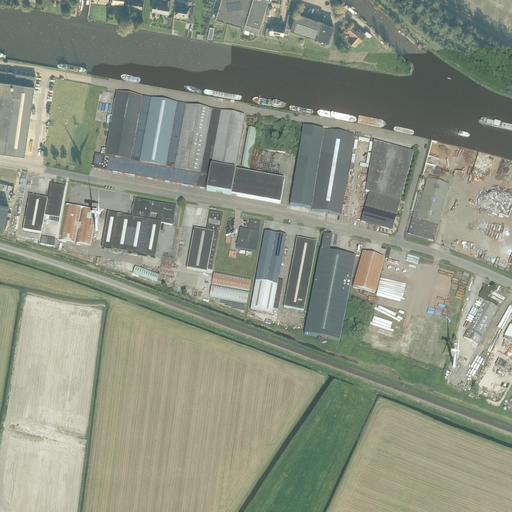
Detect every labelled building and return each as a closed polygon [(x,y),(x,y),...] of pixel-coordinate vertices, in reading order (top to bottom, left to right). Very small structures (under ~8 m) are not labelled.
[(131,0),(131,4),(130,7),(141,9),(142,0),(140,0),(131,0)] [(167,0),(167,5),(153,2),(153,4),(152,11),(168,14),(170,14),(171,10),(171,5),(173,6),(173,0),(167,0)] [(220,0),(215,19),(244,28),(245,23),(260,28),(267,4),(268,1),(268,0),(220,0)] [(175,15),(182,16),(187,17),(189,7),(185,7),(177,5),(175,15)] [(332,26),(332,25),(324,21),(296,12),(293,19),(290,29),(314,37),(313,40),(327,45),(333,26),(332,26)] [(353,24),(346,33),(351,36),(347,40),(350,42),(351,43),(355,47),(365,34),(353,24)] [(246,25),(245,29),(258,33),(259,29),(246,25)] [(281,27),(271,25),(269,32),(270,32),(269,33),(270,34),(270,36),(271,36),(273,36),(274,36),(275,36),(275,34),(276,33),(283,35),(284,27),(281,26),(281,27)] [(421,51),(424,47),(413,38),(402,28),(399,32),(421,51)] [(0,151),(25,155),(34,86),(36,77),(16,74),(16,73),(0,70),(0,151)] [(206,190),(235,196),(280,204),(285,180),(235,171),(244,116),(221,112),(220,114),(211,112),(212,110),(186,105),(185,107),(178,106),(177,106),(177,104),(151,99),(151,101),(150,101),(143,99),(142,99),(142,97),(116,93),(104,156),(95,155),(92,169),(107,172),(198,188),(206,190)] [(249,170),(257,130),(250,128),(243,168),(249,170)] [(312,209),(311,211),(341,215),(354,136),(303,128),(290,205),(312,209)] [(413,153),(382,144),(374,142),(365,192),(369,193),(361,222),(392,231),(413,153)] [(434,241),(449,185),(427,180),(423,193),(419,191),(407,234),(434,241)] [(44,215),(59,218),(65,187),(50,184),(47,199),(29,196),(23,231),(41,234),(44,215)] [(131,218),(108,214),(101,248),(143,256),(155,258),(161,224),(172,226),(176,207),(134,199),(131,218)] [(9,207),(0,205),(0,226),(4,227),(9,207)] [(91,246),(97,211),(66,206),(60,241),(91,246)] [(212,271),(215,254),(220,227),(223,214),(210,211),(209,219),(206,232),(194,229),(186,269),(207,273),(212,274),(212,271)] [(54,217),(51,217),(49,216),(44,215),(43,223),(48,224),(48,221),(53,221),(54,217)] [(236,248),(256,252),(260,232),(259,232),(261,222),(250,220),(248,230),(240,229),(236,248)] [(256,281),(250,310),(272,314),(273,310),(277,311),(283,282),(278,281),(286,236),(265,232),(256,281)] [(304,334),(340,341),(355,257),(339,254),(338,253),(337,254),(329,252),(332,237),(331,236),(330,235),(328,236),(324,235),(321,251),(320,251),(304,334)] [(57,241),(55,240),(42,237),(40,245),(54,247),(54,248),(56,248),(57,241)] [(284,307),(304,311),(317,242),(297,238),(284,307)] [(363,252),(353,288),(374,294),(384,258),(363,252)] [(135,266),(133,273),(156,282),(159,275),(135,266)] [(214,272),(212,284),(249,291),(251,279),(214,272)] [(246,304),(249,292),(212,285),(209,297),(246,304)] [(498,304),(487,298),(489,295),(490,296),(491,294),(490,293),(492,290),(488,288),(484,286),(480,295),(479,298),(480,299),(482,299),(484,301),(470,327),(468,329),(463,338),(477,345),(497,308),(496,308),(498,304)] [(504,337),(503,339),(509,342),(510,340),(511,341),(511,321),(510,326),(504,337)] [(496,335),(494,339),(491,338),(490,341),(494,344),(498,337),(496,335)]
